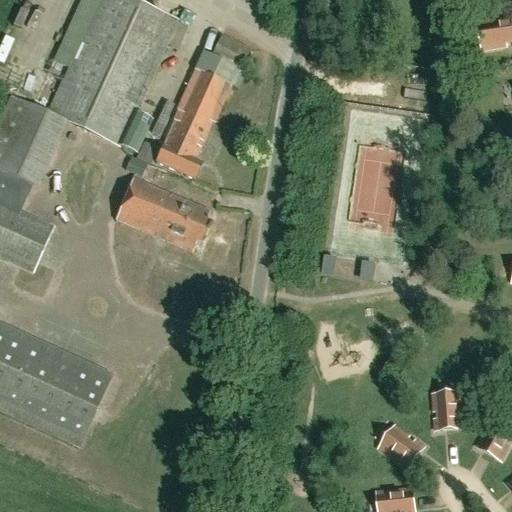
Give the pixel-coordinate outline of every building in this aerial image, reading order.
[(78,52),(58,109),(94,121),(96,114),(128,125),(130,119),(107,112),(113,94),(148,106),(179,18),(126,0),(86,0),(69,49),(78,52)] [(511,17),(476,23),(480,54),(507,50),(506,47),(511,45),(511,17)] [(211,56),(204,53),(197,70),(215,77),(229,83),(235,71),(238,72),(249,50),(221,37),(211,56)] [(20,39),(16,60),(27,62),(31,41),(20,39)] [(24,76),(37,81),(48,54),(34,49),(24,76)] [(194,181),(201,164),(193,161),(227,85),(196,71),(155,163),(194,181)] [(25,101),(10,143),(3,141),(0,149),(0,168),(46,184),(70,117),(25,101)] [(135,113),(120,148),(136,155),(152,121),(135,113)] [(144,143),(136,160),(147,165),(150,166),(158,150),(144,143)] [(407,238),(412,159),(368,155),(362,234),(407,238)] [(132,158),(126,172),(141,178),(147,165),(136,160),(132,158)] [(173,198),(135,182),(118,223),(156,239),(173,198)] [(156,239),(192,253),(196,244),(202,246),(211,224),(205,222),(209,212),(173,198),(156,239)] [(0,257),(38,272),(58,223),(0,199),(0,257)] [(0,396),(85,426),(106,363),(0,326),(0,396)] [(436,431),(466,429),(463,396),(433,398),(436,431)] [(504,463),(511,448),(511,427),(496,418),(479,449),(504,463)] [(408,473),(426,449),(397,428),(380,452),(408,473)] [(379,511),(414,511),(412,491),(377,494),(379,511)]
